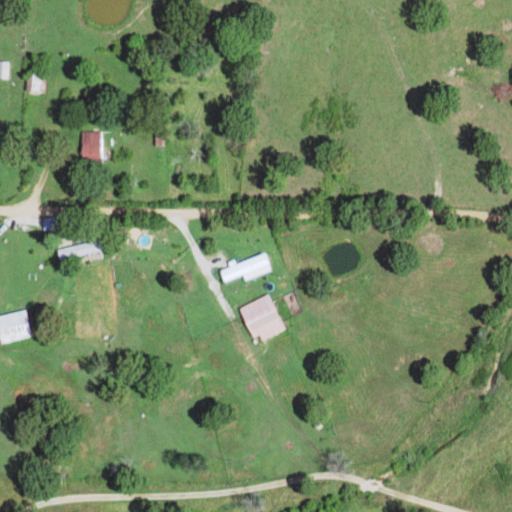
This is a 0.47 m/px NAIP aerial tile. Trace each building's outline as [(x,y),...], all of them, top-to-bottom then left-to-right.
[(15,79),(16,61),(4,61),(3,79),(15,79)] [(88,132),(87,159),(107,159),(108,132),(88,132)] [(249,275),(251,280),(277,271),(270,252),(234,265),(235,267),(226,271),(230,282),(249,275)] [(244,307),(257,338),(265,335),(267,340),(290,331),(275,294),(244,307)] [(38,336),(31,309),(0,317),(0,318),(7,344),(38,336)]
